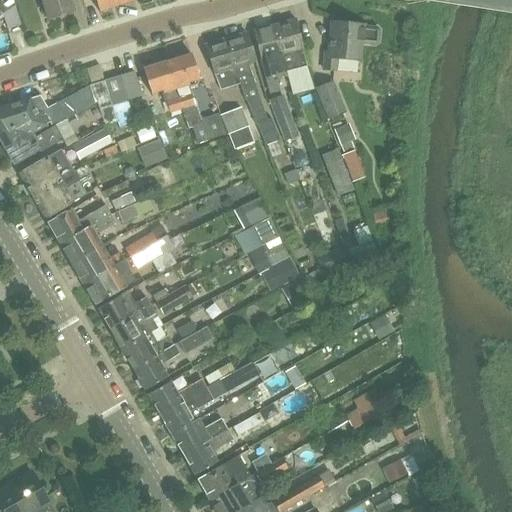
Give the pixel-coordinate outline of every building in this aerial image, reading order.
[(41,0),(47,19),(71,11),(68,2),(67,0),(41,0)] [(94,0),(99,12),(116,7),(113,0),(94,0)] [(303,49),(295,18),(273,24),(286,75),(287,75),(286,71),(305,65),(301,49),(303,49)] [(324,53),(322,70),(334,71),(335,58),(358,60),(359,43),(374,45),(378,42),(379,31),(376,27),(365,26),(365,25),(330,22),(328,54),(324,53)] [(286,75),(273,24),(252,30),(269,94),(279,91),(277,84),(280,77),(286,75)] [(245,33),(225,39),(234,68),(239,83),(244,100),(246,100),(255,125),(257,124),(265,146),(280,141),(271,119),(267,120),(259,96),(258,96),(247,64),(254,62),(245,33)] [(234,68),(225,39),(204,45),(213,76),(219,90),(239,83),(234,68)] [(199,78),(190,53),(167,61),(181,109),(194,104),(188,85),(187,82),(199,78)] [(181,109),(167,61),(143,69),(151,94),(162,90),(163,93),(171,91),(173,97),(166,99),(170,112),(181,109)] [(99,64),(86,67),(90,83),(103,80),(99,64)] [(119,76),(127,100),(141,96),(134,71),(119,76)] [(122,102),(127,100),(119,76),(104,81),(112,105),(122,102)] [(117,123),(117,122),(112,105),(104,81),(89,85),(94,103),(96,102),(105,127),(117,123)] [(315,88),(328,120),(346,112),(333,81),(315,88)] [(35,136),(34,134),(32,130),(49,121),(52,127),(55,125),(65,120),(75,115),(94,103),(89,85),(66,98),(56,104),(46,109),(39,96),(0,107),(0,132),(8,128),(10,131),(14,129),(20,140),(29,135),(31,138),(35,136)] [(282,96),(269,101),(279,126),(292,121),(282,96)] [(254,142),(248,127),(249,127),(241,108),(220,116),(227,135),(228,135),(234,150),(254,142)] [(225,135),(219,114),(202,119),(203,124),(192,127),(198,144),(225,135)] [(8,128),(0,132),(0,142),(13,165),(38,150),(39,152),(55,143),(62,139),(55,125),(52,127),(35,136),(31,138),(29,135),(20,140),(14,129),(10,131),(8,128)] [(333,130),(340,146),(351,141),(344,125),(333,130)] [(136,132),(140,144),(155,138),(151,126),(136,132)] [(104,130),(72,147),(79,161),(111,144),(104,130)] [(143,145),(152,165),(167,159),(159,139),(143,145)] [(31,196),(73,172),(60,149),(18,173),(31,196)] [(353,190),(338,149),(322,155),(338,196),(353,190)] [(78,180),(73,172),(31,196),(44,218),(86,194),(78,180)] [(288,177),(295,202),(306,199),(299,174),(288,177)] [(115,212),(135,203),(130,192),(111,201),(115,212)] [(135,204),(135,203),(115,212),(116,213),(117,212),(122,224),(154,209),(148,197),(135,204)] [(233,210),(243,230),(268,217),(259,197),(233,210)] [(70,210),(47,223),(59,244),(110,214),(104,205),(77,221),(70,210)] [(110,214),(59,244),(71,264),(101,246),(95,236),(115,224),(110,214)] [(358,246),(353,248),(342,217),(335,220),(344,247),(343,248),(352,275),(354,275),(352,268),(379,258),(367,226),(353,231),(358,246)] [(269,218),(251,228),(261,246),(279,236),(269,218)] [(156,241),(151,233),(124,249),(128,257),(156,241)] [(156,241),(128,257),(133,265),(146,257),(148,261),(172,247),(165,235),(156,241)] [(274,264),(288,257),(281,242),(280,242),(267,249),(274,264)] [(101,246),(71,264),(82,284),(123,260),(118,252),(108,258),(101,246)] [(352,275),(343,248),(327,253),(337,280),(352,275)] [(337,280),(327,253),(316,258),(325,285),(337,280)] [(278,287),(300,275),(289,256),(288,257),(274,264),(267,267),(278,287)] [(128,269),(123,260),(82,284),(95,304),(125,287),(135,281),(128,269)] [(318,270),(304,277),(311,293),(326,287),(318,270)] [(309,297),(298,277),(280,287),(291,307),(309,297)] [(185,285),(174,292),(170,283),(150,293),(155,302),(186,286),(185,285)] [(186,286),(155,302),(162,315),(192,298),(186,286)] [(134,303),(128,291),(97,309),(109,329),(150,305),(145,297),(134,303)] [(150,305),(109,329),(121,349),(160,327),(160,326),(161,325),(154,313),(150,305)] [(370,320),(377,339),(393,333),(386,314),(370,320)] [(160,327),(121,349),(133,369),(173,345),(167,336),(165,337),(160,327)] [(206,327),(178,343),(185,355),(212,340),(206,327)] [(173,345),(133,369),(145,390),(167,377),(160,365),(178,354),(173,345)] [(350,355),(354,368),(382,361),(378,347),(350,355)] [(251,363),(235,372),(234,371),(228,375),(219,380),(225,390),(257,373),(251,363)] [(206,387),(201,378),(176,393),(169,381),(146,394),(158,415),(199,391),(206,387)] [(352,400),(357,409),(346,415),(354,431),(405,403),(392,379),(352,400)] [(206,387),(199,391),(158,415),(170,435),(193,421),(188,413),(196,408),(197,409),(213,399),(206,387)] [(268,423),(283,417),(277,403),(262,409),(268,423)] [(249,414),(250,416),(232,427),(238,438),(265,422),(258,409),(249,414)] [(204,428),(193,421),(170,435),(182,455),(227,429),(220,418),(204,428)] [(232,437),(227,429),(182,455),(194,475),(217,462),(210,450),(232,437)] [(257,472),(270,464),(271,464),(265,454),(251,462),(257,472)] [(250,476),(239,455),(197,480),(209,500),(250,476)] [(257,472),(256,473),(262,484),(288,468),(282,458),(270,465),(270,464),(257,472)] [(402,463),(383,473),(389,484),(407,474),(402,463)] [(0,506),(2,510),(0,510),(0,511),(33,511),(49,503),(32,473),(18,481),(8,487),(0,491),(0,506)] [(315,476),(271,502),(277,511),(281,511),(324,487),(316,475),(315,476)] [(250,476),(209,500),(215,511),(234,511),(252,502),(247,492),(256,486),(250,476)] [(382,490),(369,497),(376,511),(383,511),(392,508),(382,490)] [(252,502),(234,511),(271,511),(262,496),(252,502)] [(441,511),(436,499),(420,505),(422,511),(441,511)]
